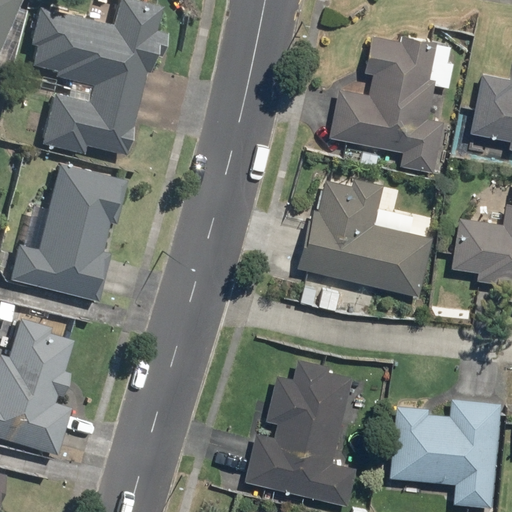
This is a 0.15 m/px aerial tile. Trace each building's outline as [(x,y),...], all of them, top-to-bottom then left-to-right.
[(0,0),(0,31),(13,0),(0,0)] [(150,28),(156,3),(143,0),(111,0),(106,22),(31,3),(22,43),(27,44),(22,65),(50,71),(48,77),(84,85),(80,100),(45,91),(32,143),(77,154),(79,146),(119,155),(143,55),(152,57),(158,30),(150,28)] [(396,166),(430,173),(440,120),(424,117),(430,85),(446,88),(450,62),(445,61),(448,44),(396,34),(395,39),(367,34),(360,71),(367,73),(364,93),(333,88),(324,139),(398,152),(396,166)] [(502,148),(511,149),(511,85),(509,85),(511,77),(477,71),(464,132),(504,140),(502,148)] [(10,242),(1,279),(91,301),(103,251),(95,249),(102,221),(110,223),(121,179),(51,161),(30,247),(10,242)] [(306,206),(292,267),(414,297),(433,219),(375,205),(380,184),(322,170),(313,208),(306,206)] [(502,300),(511,301),(511,176),(507,204),(500,203),(497,222),(454,215),(446,268),(473,272),(472,280),(505,285),(502,300)] [(0,438),(50,454),(65,406),(47,401),(49,395),(55,397),(63,371),(57,369),(66,338),(43,331),(45,325),(12,315),(0,353),(0,438)] [(251,431),(239,481),(343,506),(352,467),(327,461),(349,372),(293,359),(288,377),(273,373),(261,421),(270,423),(267,435),(251,431)] [(488,506),(497,401),(446,396),(444,414),(424,412),(425,408),(391,405),(384,478),(451,484),(449,503),(488,506)]
